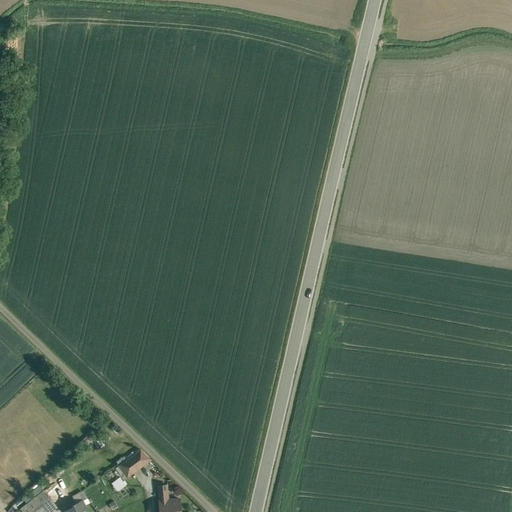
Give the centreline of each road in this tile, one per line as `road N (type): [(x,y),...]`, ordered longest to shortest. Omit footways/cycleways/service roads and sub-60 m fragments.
road 1 (unclassified): [(256,511),(374,0)]
road 2 (residential): [(213,511),(0,308)]
